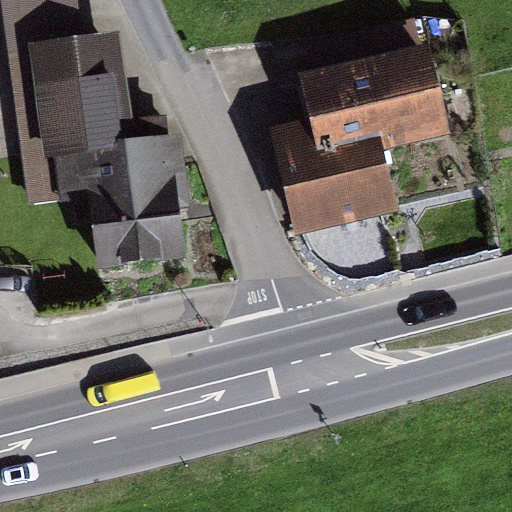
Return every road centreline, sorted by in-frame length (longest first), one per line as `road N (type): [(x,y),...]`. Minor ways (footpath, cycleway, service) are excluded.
road 1 (residential): [(305,377),(282,307),(142,0)]
road 2 (secondary): [(305,377),(0,451)]
road 3 (secondary): [(511,322),(305,377)]
